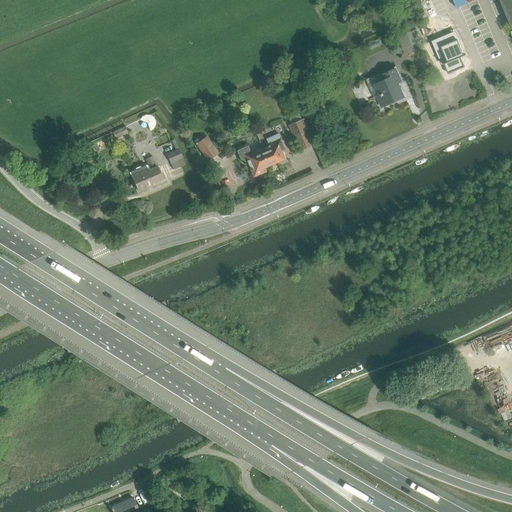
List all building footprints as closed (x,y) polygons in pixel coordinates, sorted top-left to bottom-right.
[(511,0),(499,0),(505,12),(511,9),(511,0)] [(412,21),(411,21),(405,23),(405,24),(408,30),(414,28),(412,21)] [(417,30),(398,37),(404,54),(424,47),(417,30)] [(446,39),(439,42),(442,51),(446,49),(452,63),(448,65),(453,75),(470,69),(466,59),(469,57),(462,41),(449,47),(446,39)] [(376,84),(371,86),(375,96),(377,96),(382,107),(394,101),(392,99),(404,94),(398,82),(402,80),(397,68),(383,74),(385,80),(376,84)] [(299,136),(304,149),(313,145),(302,120),(289,125),(295,137),(299,136)] [(125,126),(112,132),(115,139),(128,133),(125,126)] [(285,148),(281,139),(279,134),(266,139),(269,147),(261,150),(268,165),(277,161),(278,163),(287,159),(282,150),(285,148)] [(208,160),(218,154),(206,137),(196,143),(208,160)] [(264,167),(268,165),(261,150),(257,152),(256,151),(251,153),(248,146),(239,150),(244,163),(249,161),(250,163),(251,163),(256,175),(265,171),(264,167)] [(177,150),(166,155),(170,163),(182,158),(178,150),(177,150)] [(147,186),(164,179),(154,155),(144,159),(148,168),(147,168),(146,165),(140,167),(140,166),(139,166),(137,167),(136,167),(135,168),(135,169),(129,172),(131,175),(138,193),(149,189),(147,186)] [(134,511),(139,510),(133,498),(124,502),(124,503),(111,508),(112,510),(113,510),(113,511),(134,511)]
